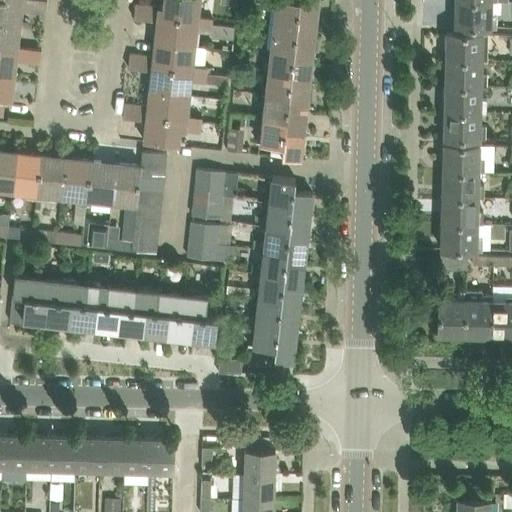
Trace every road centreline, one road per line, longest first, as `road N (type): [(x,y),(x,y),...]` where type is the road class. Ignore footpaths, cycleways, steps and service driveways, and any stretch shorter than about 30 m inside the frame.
road 1 (tertiary): [(361,396),(373,0)]
road 2 (residential): [(361,396),(0,393)]
road 3 (residential): [(125,0),(115,84),(101,112),(75,118),(54,96),(65,0)]
road 4 (residential): [(511,398),(361,396)]
